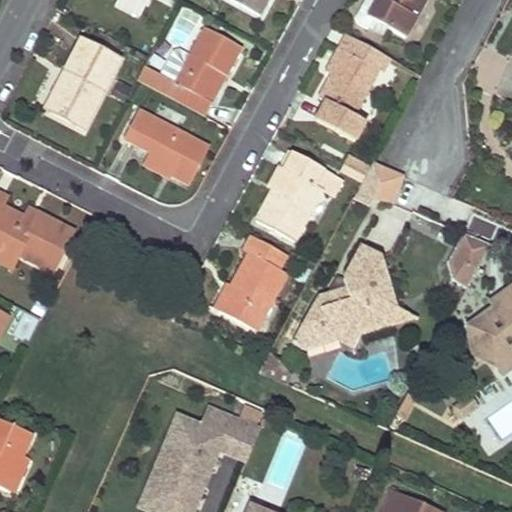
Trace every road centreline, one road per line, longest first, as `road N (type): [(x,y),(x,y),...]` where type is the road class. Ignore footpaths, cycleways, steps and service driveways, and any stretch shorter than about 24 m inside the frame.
road 1 (residential): [(320,0),(207,211),(160,219),(0,137)]
road 2 (residential): [(430,151),(443,74),(482,0)]
